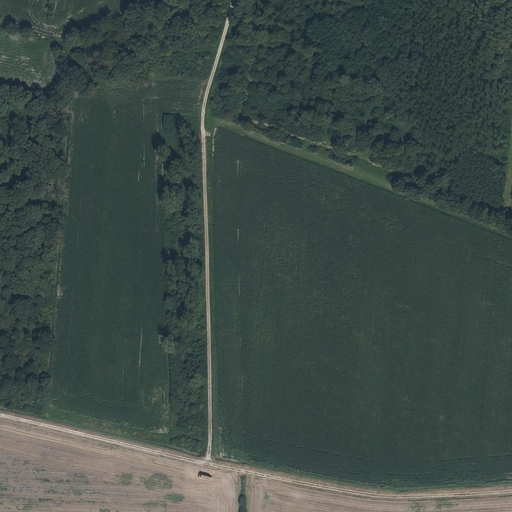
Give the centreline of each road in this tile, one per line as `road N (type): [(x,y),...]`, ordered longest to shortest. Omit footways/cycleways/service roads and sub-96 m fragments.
road 1 (track): [(511,490),(360,494),(0,415)]
road 2 (track): [(209,464),(202,127),(232,0)]
